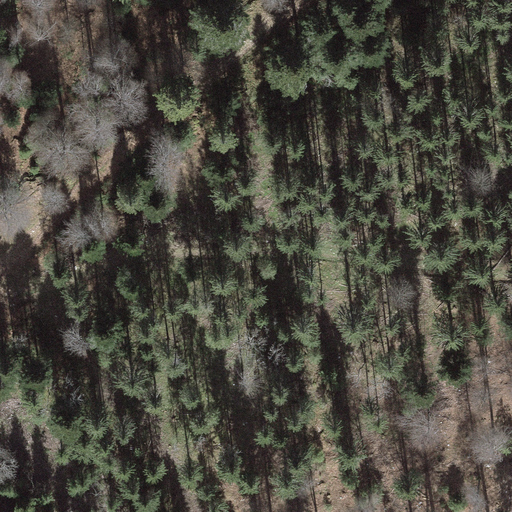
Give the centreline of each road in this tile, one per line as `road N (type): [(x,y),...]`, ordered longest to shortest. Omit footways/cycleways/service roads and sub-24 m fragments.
road 1 (track): [(0,304),(162,247),(511,268)]
road 2 (track): [(299,0),(0,250)]
